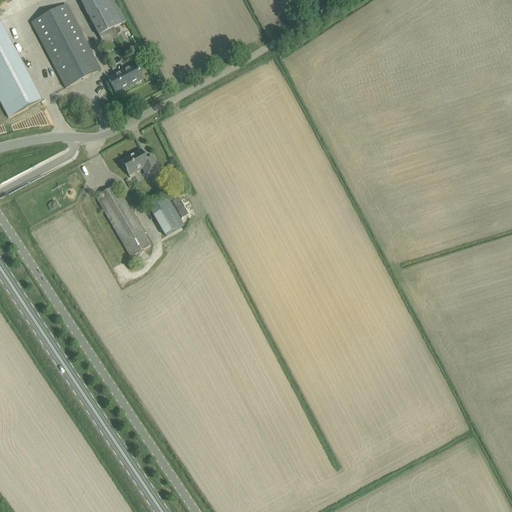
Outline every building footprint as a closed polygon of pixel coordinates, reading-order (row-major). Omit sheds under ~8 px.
[(125,23),(113,0),(79,0),(98,36),(125,23)] [(31,24),(61,80),(65,89),(101,71),(67,6),(31,24)] [(41,102),(0,23),(0,102),(9,119),(41,102)] [(108,80),(116,95),(143,81),(133,63),(127,66),(129,70),(108,80)] [(146,177),(159,170),(152,157),(146,161),(141,152),(121,162),(129,176),(142,169),(146,177)] [(150,245),(120,195),(115,186),(96,198),(130,257),(150,245)] [(167,199),(149,209),(153,216),(166,237),(175,232),(183,227),(171,206),(167,199)]
